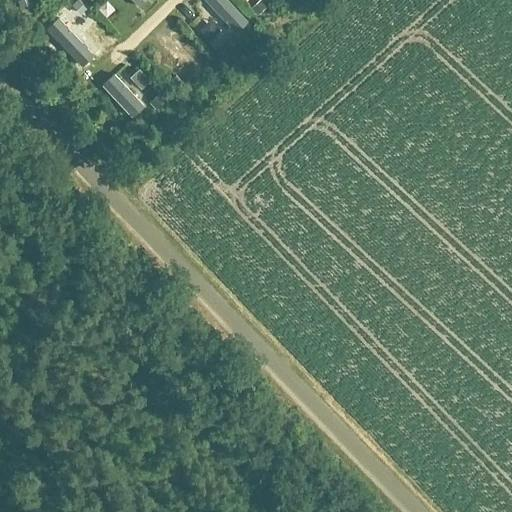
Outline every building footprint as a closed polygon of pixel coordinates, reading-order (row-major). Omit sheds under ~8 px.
[(150,0),(132,0),(142,10),(151,0),(150,0)] [(223,0),(212,0),(210,2),(241,35),(249,27),(223,0)] [(216,49),(227,39),(214,24),(202,34),(216,49)] [(202,72),(213,61),(178,30),(168,41),(202,72)] [(72,33),(62,43),(88,66),(97,56),(72,33)] [(136,122),(147,112),(118,81),(107,92),(136,122)]
